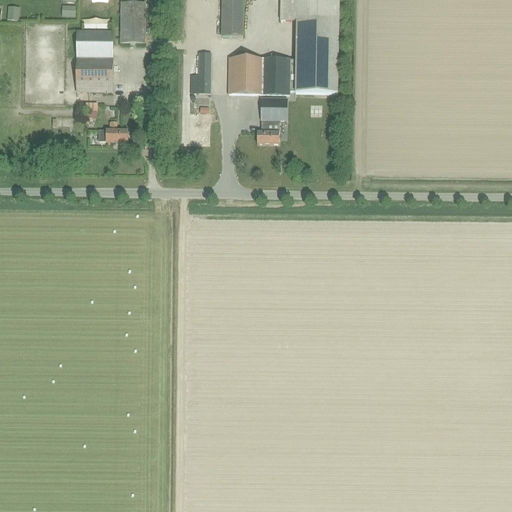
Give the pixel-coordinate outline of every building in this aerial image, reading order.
[(221,0),(221,38),(242,39),(243,0),(221,0)] [(280,0),(280,23),(296,23),(339,23),(339,0),(280,0)] [(145,46),(145,5),(121,5),(120,45),(145,46)] [(338,96),(339,23),(296,23),(296,61),(264,61),(229,60),(228,96),(289,97),(289,93),(295,94),(295,95),(338,96)] [(76,59),(77,59),(113,59),(113,34),(77,34),(76,59)] [(190,95),(210,96),(211,55),(199,55),(199,77),(191,77),(190,95)] [(112,95),(113,59),(77,59),(77,94),(112,95)] [(287,123),(288,102),(262,101),(261,122),(287,123)] [(106,133),(99,133),(98,143),(106,143),(106,144),(128,144),(128,133),(116,132),(116,124),(110,124),(110,132),(106,132),(106,133)] [(279,146),(279,135),(268,134),(268,126),(261,126),(261,134),(257,134),(257,146),(279,146)]
